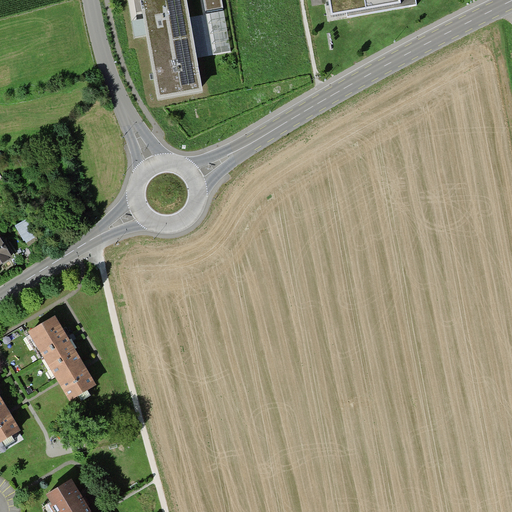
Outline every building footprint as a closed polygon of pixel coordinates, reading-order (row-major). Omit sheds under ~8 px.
[(186,0),(139,0),(159,102),(204,93),(186,0)] [(222,0),(203,0),(206,13),(224,10),(222,0)] [(327,0),(330,19),(412,5),(411,0),(327,0)] [(26,220),(15,226),(24,242),(26,241),(29,246),(38,241),(26,220)] [(0,266),(12,259),(0,240),(0,266)] [(69,402),(95,387),(68,340),(55,318),(28,333),(69,402)] [(0,444),(21,432),(0,398),(0,444)] [(86,511),(83,505),(69,481),(46,494),(55,511),(86,511)]
